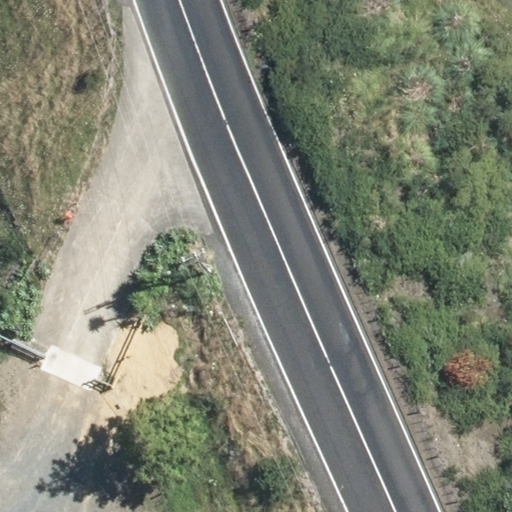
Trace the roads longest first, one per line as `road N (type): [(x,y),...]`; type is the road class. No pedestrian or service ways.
road 1 (unclassified): [(392,511),(217,104)]
road 2 (unclassified): [(217,104),(160,186),(24,450),(0,464)]
